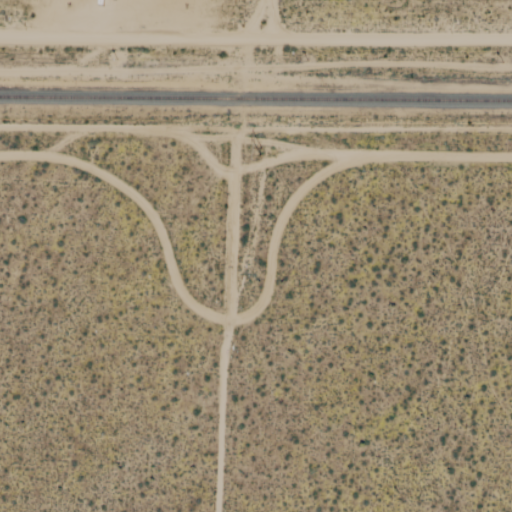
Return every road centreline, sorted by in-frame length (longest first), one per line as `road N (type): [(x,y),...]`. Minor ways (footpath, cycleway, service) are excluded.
road 1 (track): [(0,39),(511,32)]
road 2 (track): [(215,511),(237,96),(267,39)]
